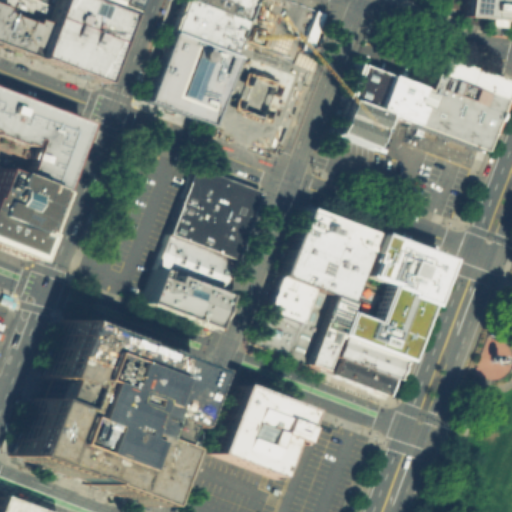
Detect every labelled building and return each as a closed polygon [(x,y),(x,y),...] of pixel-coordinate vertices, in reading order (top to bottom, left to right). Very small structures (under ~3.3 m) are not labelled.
[(39,22),(0,7),(0,0),(32,0),(46,5),(39,22)] [(90,82),(109,33),(117,13),(83,0),(47,0),(46,5),(39,22),(26,58),(90,82)] [(121,0),(83,0),(117,13),(121,0)] [(164,30),(175,0),(184,0),(238,21),(230,42),(225,55),(164,30)] [(184,0),(246,0),(238,21),(184,0)] [(458,0),(457,14),(510,19),(511,0),(458,0)] [(0,7),(39,22),(26,58),(0,48),(0,7)] [(164,30),(137,98),(203,124),(229,56),(225,55),(164,30)] [(203,124),(229,56),(225,55),(230,42),(301,70),(269,150),(203,124)] [(425,71),(494,97),(500,81),(432,55),(425,71)] [(406,104),(412,86),(350,63),(336,98),(385,116),(406,124),(413,107),(406,104)] [(419,89),(425,71),(494,97),(474,150),(406,124),(413,107),(406,104),(412,86),(419,89)] [(0,93),(76,122),(66,148),(50,190),(0,170),(0,93)] [(336,98),(385,116),(372,150),(323,132),(336,98)] [(162,233),(231,260),(254,201),(257,193),(195,169),(187,166),(162,233)] [(50,190),(0,170),(0,250),(24,260),(50,190)] [(289,225),(358,251),(365,233),(296,207),(289,225)] [(304,289),(270,276),(289,225),(358,251),(339,302),(321,295),(304,289)] [(162,233),(231,260),(218,294),(183,280),(149,267),(162,233)] [(183,280),(149,267),(135,303),(205,329),(218,294),(183,280)] [(257,309),(270,276),(304,289),(292,322),(257,309)] [(257,309),(292,322),(304,289),(321,295),(296,363),(244,344),(257,309)] [(339,302),(321,295),(296,363),(313,369),(320,352),(327,333),(339,302)] [(57,318),(35,375),(41,377),(32,398),(26,396),(21,408),(4,454),(61,476),(63,473),(80,479),(79,482),(99,490),(136,504),(158,446),(151,443),(159,423),(165,425),(187,368),(132,347),(131,349),(112,342),(113,339),(57,318)] [(388,378),(320,352),(327,333),(395,358),(388,378)] [(313,369),(320,352),(388,378),(386,381),(381,395),(313,369)] [(297,408),(227,381),(200,452),(270,478),(297,408)] [(0,511),(0,498),(35,511),(0,511)]
